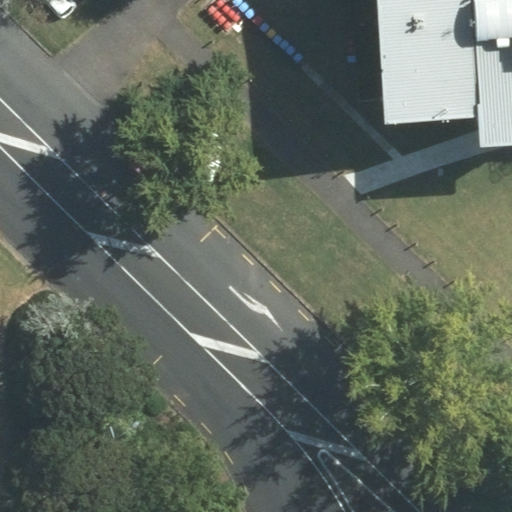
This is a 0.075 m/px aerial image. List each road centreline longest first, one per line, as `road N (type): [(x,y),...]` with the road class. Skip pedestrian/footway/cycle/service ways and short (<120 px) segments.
road 1 (tertiary): [(0,119),(225,344)]
road 2 (tertiary): [(225,344),(452,511)]
road 3 (tertiary): [(311,511),(225,344)]
